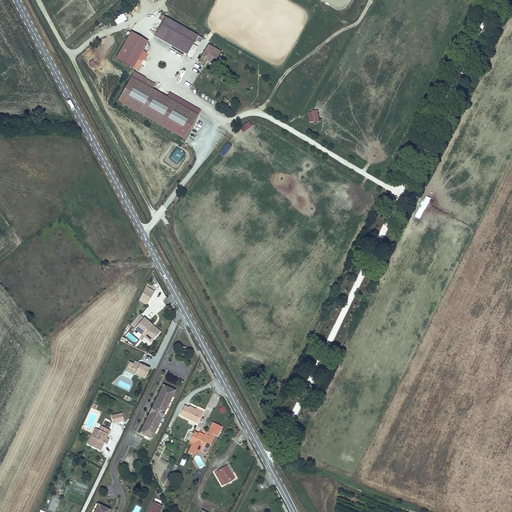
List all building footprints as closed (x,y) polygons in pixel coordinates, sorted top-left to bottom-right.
[(155,36),(187,55),(192,45),(197,36),(166,18),(155,36)] [(147,42),(130,33),(115,59),(132,68),(147,42)] [(192,45),(187,55),(192,58),(197,48),(192,45)] [(208,45),(198,62),(201,64),(204,59),(213,64),(220,52),(208,45)] [(93,59),(88,63),(93,67),(97,64),(93,59)] [(155,84),(134,72),(118,102),(185,139),(199,114),(153,88),(155,84)] [(223,97),(218,104),(230,113),(235,106),(223,97)] [(318,110),(308,111),(309,122),(319,121),(318,110)] [(243,132),(252,125),(249,120),(240,127),(243,132)] [(169,157),(177,163),(184,153),(177,147),(169,157)] [(426,195),(416,216),(421,219),(431,197),(426,195)] [(155,291),(146,285),(145,288),(153,294),(155,291)] [(153,294),(145,288),(140,297),(148,302),(153,294)] [(155,314),(166,306),(161,298),(149,307),(151,310),(152,310),(155,314)] [(135,328),(144,318),(139,314),(130,324),(135,328)] [(152,324),(145,317),(144,318),(135,328),(143,335),(145,336),(152,342),(159,333),(150,326),(152,324)] [(161,331),(152,324),(150,326),(159,333),(161,331)] [(139,365),(130,361),(125,370),(135,375),(136,373),(146,378),(151,368),(140,363),(139,365)] [(131,385),(120,381),(118,386),(129,390),(131,385)] [(175,391),(163,386),(159,395),(160,396),(159,398),(158,398),(156,402),(157,402),(154,409),(156,410),(155,413),(152,411),(149,418),(148,417),(146,421),(147,422),(146,424),(145,424),(140,433),(152,439),(160,423),(159,422),(166,407),(167,407),(175,391)] [(203,413),(195,410),(189,406),(188,408),(184,406),(180,414),(198,423),(203,413)] [(123,420),(122,412),(115,414),(116,421),(123,420)] [(88,445),(98,450),(108,430),(101,426),(95,439),(92,437),(88,445)] [(108,430),(98,450),(100,451),(104,443),(106,444),(109,439),(107,438),(110,431),(108,430)] [(192,435),(190,440),(208,449),(213,439),(206,436),(199,432),(198,434),(194,432),(193,432),(192,435)] [(226,465),(217,470),(226,484),(234,478),(232,473),(226,465)] [(58,484),(48,510),(55,511),(61,497),(58,496),(59,493),(58,493),(61,485),(58,484)] [(149,511),(160,511),(164,506),(155,501),(149,511)]
